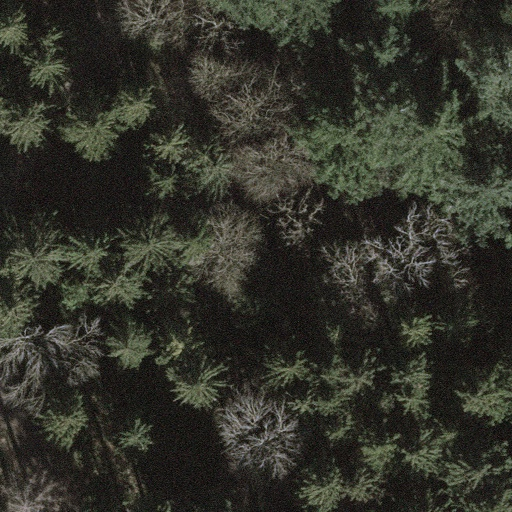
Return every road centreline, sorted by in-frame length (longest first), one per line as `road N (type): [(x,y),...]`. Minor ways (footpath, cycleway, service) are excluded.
road 1 (track): [(121,0),(0,202)]
road 2 (track): [(76,511),(0,393)]
